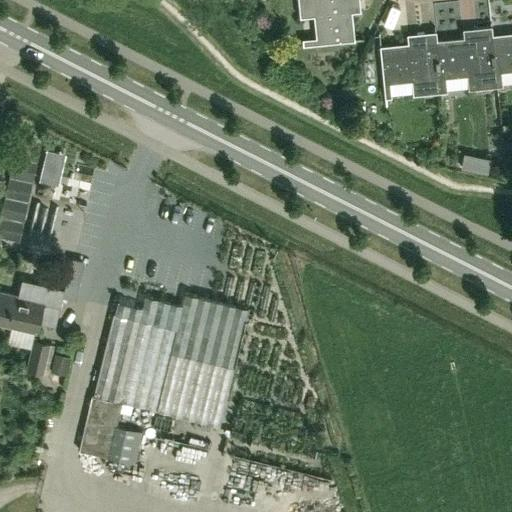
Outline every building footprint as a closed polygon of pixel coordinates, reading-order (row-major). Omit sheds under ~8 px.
[(301,0),(301,2),(317,1),(320,37),(305,38),(305,41),(354,36),(350,0),(301,0)] [(497,86),(492,38),(491,27),(473,29),(474,40),(437,44),(442,91),(446,91),(445,76),(477,73),(478,88),(497,86)] [(442,91),(437,44),(436,32),(417,34),(418,45),(380,49),(384,97),(390,97),(389,81),(412,79),(413,94),(423,93),(442,91)] [(511,36),(492,38),(497,86),(501,85),(500,71),(511,69),(511,36)] [(42,175),(62,179),(68,148),(48,145),(42,175)] [(68,151),(64,184),(78,186),(82,153),(68,151)] [(463,152),(460,167),(467,169),(470,154),(463,152)] [(7,199),(6,232),(23,232),(24,200),(7,199)] [(65,292),(76,295),(86,263),(76,260),(65,292)] [(0,322),(35,331),(42,301),(0,291),(0,322)] [(116,301),(79,450),(134,463),(142,432),(116,425),(121,402),(220,426),(249,308),(185,292),(182,304),(145,295),(143,304),(142,307),(116,301)] [(43,373),(50,343),(32,339),(30,348),(25,369),(43,373)]
